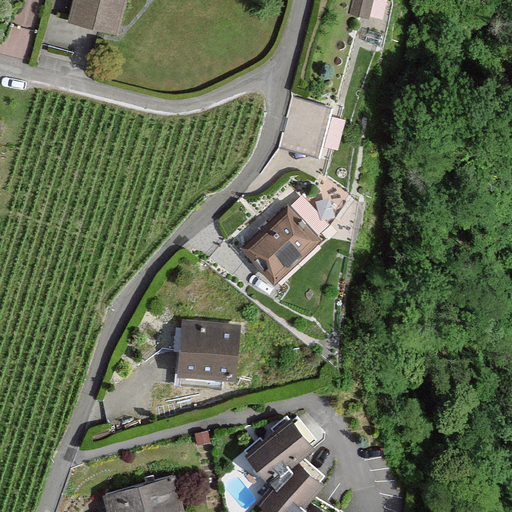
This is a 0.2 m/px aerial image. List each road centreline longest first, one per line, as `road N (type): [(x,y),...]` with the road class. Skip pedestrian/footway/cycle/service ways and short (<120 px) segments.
road 1 (residential): [(50,511),(119,306),(223,202),(267,140),(280,81)]
road 2 (residential): [(0,65),(168,108),(280,81)]
